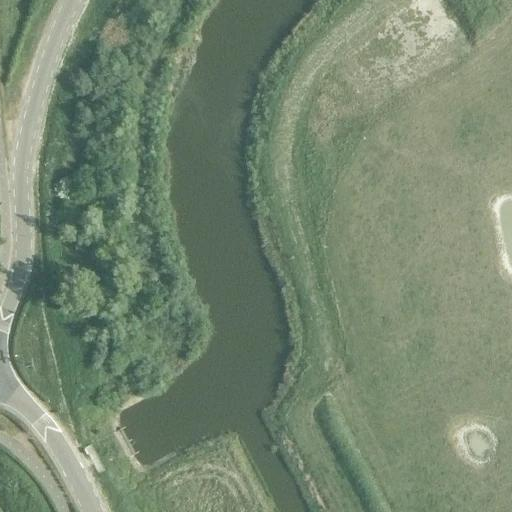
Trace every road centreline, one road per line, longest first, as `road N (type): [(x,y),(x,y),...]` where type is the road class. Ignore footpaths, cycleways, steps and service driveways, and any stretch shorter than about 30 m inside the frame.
road 1 (unclassified): [(0,326),(20,263),(22,146),(71,0)]
road 2 (tertiary): [(87,511),(38,421),(0,387)]
